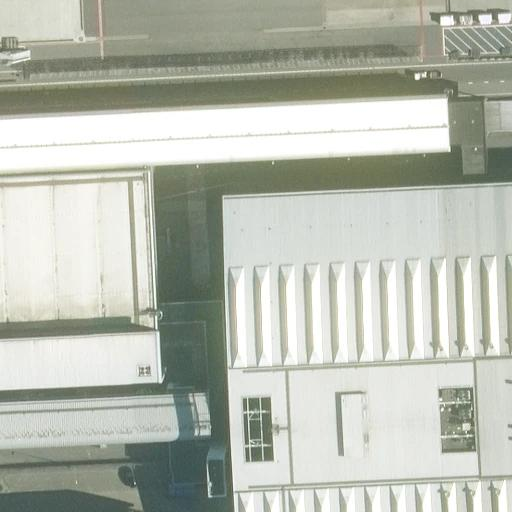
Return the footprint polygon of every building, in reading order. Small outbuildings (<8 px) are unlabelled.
[(0,166),(154,160),(452,143),(451,136),(463,135),(464,151),(465,168),(489,167),(488,149),(487,131),(511,130),(511,100),(486,101),(485,90),(449,91),(448,88),(437,88),(0,108),(0,166)] [(154,160),(0,166),(0,382),(165,375),(162,312),(160,280),(155,173),(154,160)] [(511,511),(511,165),(489,167),(465,168),(218,180),(219,215),(222,310),(224,381),(226,404),(227,428),(230,478),(232,511),(511,511)] [(224,381),(0,390),(0,440),(170,431),(227,428),(226,404),(224,381)] [(227,428),(170,431),(171,459),(173,481),(230,478),(227,428)]
